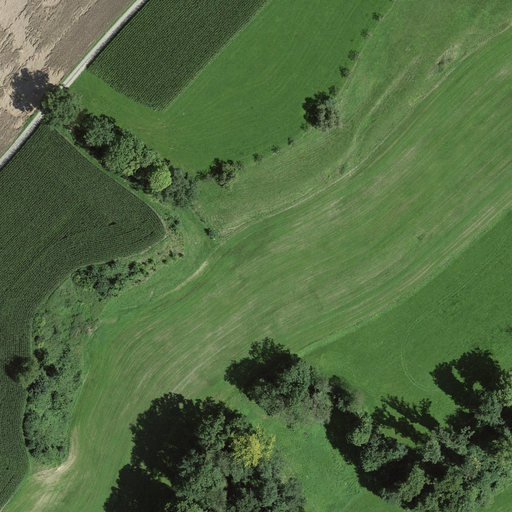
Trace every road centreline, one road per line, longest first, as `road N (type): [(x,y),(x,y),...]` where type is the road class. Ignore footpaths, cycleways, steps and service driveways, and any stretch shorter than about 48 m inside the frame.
road 1 (track): [(144,0),(0,161)]
road 2 (track): [(209,184),(66,86)]
